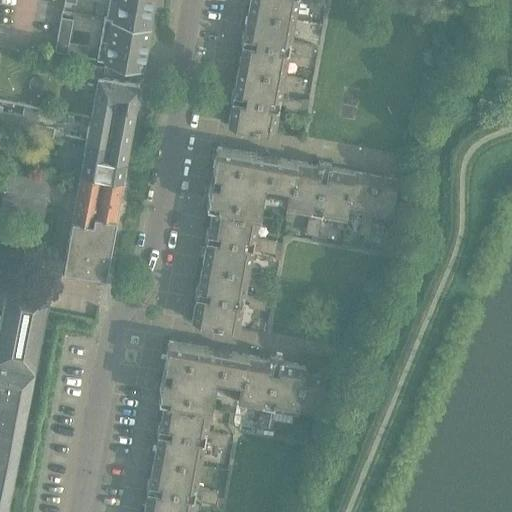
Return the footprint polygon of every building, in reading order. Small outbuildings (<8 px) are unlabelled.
[(104,16),(104,17),(150,25),(149,24),(153,4),(131,0),(108,0),(106,17),(104,16)] [(232,100),(228,124),(274,132),(279,103),(286,104),(285,111),(301,113),(303,100),(280,96),(288,53),(289,46),(296,47),(295,54),(311,57),(313,44),(290,40),(297,0),(250,0),(245,30),(243,30),(241,43),(243,43),(235,87),(233,86),(230,99),(232,100)] [(61,16),(59,28),(71,30),(73,18),(61,16)] [(143,67),(146,46),(150,25),(104,17),(101,38),(97,59),(143,67)] [(59,28),(57,39),(69,41),(71,30),(59,28)] [(57,39),(55,51),(67,53),(69,41),(57,39)] [(25,57),(2,53),(0,67),(22,71),(25,57)] [(95,66),(75,62),(73,74),(93,77),(95,66)] [(99,77),(93,104),(115,108),(134,112),(140,84),(99,77)] [(92,113),(87,140),(107,144),(105,158),(119,160),(118,163),(125,164),(134,112),(115,108),(93,104),(92,113)] [(0,108),(0,127),(52,137),(54,127),(35,124),(36,115),(0,108)] [(81,168),(77,167),(77,170),(81,170),(81,173),(122,180),(122,178),(126,179),(127,175),(123,174),(124,166),(125,164),(118,163),(119,160),(105,158),(107,144),(87,140),(83,158),(81,168)] [(192,320),(238,328),(243,299),(249,300),(248,306),(265,309),(267,297),(245,293),(254,242),(260,243),(259,249),(276,252),(278,240),(255,236),(263,193),(288,198),(287,206),(316,211),(314,218),(308,217),(305,233),(318,235),(322,212),(345,217),(347,209),(363,212),(359,233),(369,235),(373,214),(391,217),(398,179),(331,167),(331,163),(318,161),(318,165),(217,146),(208,197),(218,199),(217,205),(213,204),(209,227),(207,227),(205,240),(207,241),(199,284),(197,284),(194,297),(196,297),(192,320)] [(79,186),(74,210),(94,213),(94,214),(115,218),(120,193),(122,180),(81,173),(81,170),(77,170),(76,174),(81,175),(79,186)] [(5,174),(4,181),(0,180),(0,197),(2,198),(1,201),(15,205),(46,209),(51,182),(5,174)] [(63,267),(67,268),(65,277),(75,279),(77,270),(105,275),(115,218),(94,214),(94,213),(74,210),(63,267)] [(7,282),(0,317),(0,361),(35,368),(50,290),(7,282)] [(143,491),(140,511),(191,511),(193,499),(195,493),(202,494),(201,501),(216,503),(219,491),(196,487),(204,442),(205,436),(212,438),(210,444),(227,447),(229,434),(206,430),(214,388),(240,392),(238,400),(261,404),(267,405),(266,411),(260,410),(257,427),(270,429),(274,406),(319,414),(326,377),(330,378),(332,370),(318,367),(317,375),(304,373),(305,365),(282,361),(283,357),(270,354),(269,358),(224,350),(161,340),(152,391),(163,393),(162,398),(158,398),(155,421),(153,421),(151,434),(152,434),(146,478),(144,478),(142,491),(143,491)] [(0,511),(6,511),(35,368),(0,361),(0,511)]
